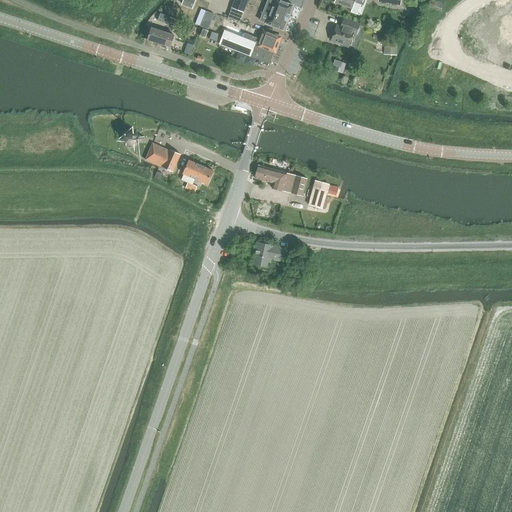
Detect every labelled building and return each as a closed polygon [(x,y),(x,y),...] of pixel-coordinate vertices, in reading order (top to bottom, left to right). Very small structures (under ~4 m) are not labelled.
[(195,0),(183,0),(182,4),(192,8),(195,0)] [(248,0),(234,0),(232,8),(244,12),(248,0)] [(275,0),(276,0),(274,0),(268,0),(267,3),(273,6),(267,23),(266,24),(267,24),(282,30),(283,30),(284,29),(287,21),(288,21),(288,20),(289,16),(290,16),(290,15),(289,15),(292,6),(293,6),(293,5),(292,5),(278,0),(275,0)] [(335,0),(334,3),(351,10),(354,1),(361,4),(362,0),(335,0)] [(179,28),(182,22),(161,12),(158,18),(165,21),(164,24),(169,26),(170,24),(179,28)] [(200,27),(208,30),(214,15),(206,12),(200,27)] [(330,41),(347,48),(353,34),(354,35),(358,26),(343,20),(339,29),(336,27),(330,41)] [(148,40),(170,47),(174,35),(151,28),(148,40)] [(200,36),(205,38),(208,31),(203,28),(200,36)] [(225,30),(220,44),(269,64),(269,63),(274,52),(275,52),(278,44),(279,44),(281,41),(280,39),(280,38),(262,30),(259,39),(245,33),(243,37),(225,30)] [(385,54),(397,55),(397,46),(385,45),(385,54)] [(126,146),(133,148),(139,144),(140,137),(137,131),(130,130),(124,133),(122,140),(126,146)] [(162,168),(170,171),(176,156),(153,147),(148,158),(164,164),(162,168)] [(185,188),(195,192),(197,187),(193,185),(195,179),(207,185),(213,171),(189,160),(183,174),(184,174),(181,180),(188,183),(185,188)] [(291,193),(302,196),(307,178),(259,165),(255,178),(273,183),(272,188),(283,191),(283,190),(292,192),(291,193)] [(309,205),(318,207),(322,208),(328,185),(316,181),(309,205)] [(252,264),(270,268),(271,260),(284,262),(284,260),(290,262),(292,250),(257,242),(252,264)]
